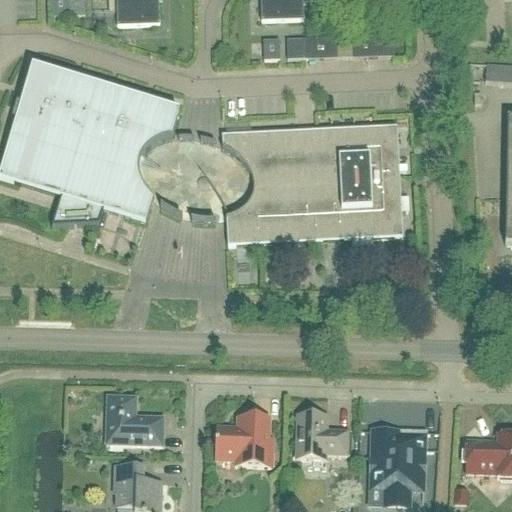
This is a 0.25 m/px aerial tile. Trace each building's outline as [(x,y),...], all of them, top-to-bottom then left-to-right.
[(115,0),(117,31),(159,30),(157,0),(115,0)] [(259,0),(261,26),(303,25),(302,0),(259,0)] [(361,42),(361,62),(394,61),(393,41),(361,42)] [(304,44),(304,64),(336,63),(336,43),(304,44)] [(262,45),(263,65),(279,65),(279,44),(262,45)] [(511,70),(481,69),(480,87),(511,88),(511,70)] [(0,183),(60,202),(51,232),(99,230),(99,229),(103,215),(145,228),(152,205),(153,204),(149,201),(145,197),(141,191),(139,186),(138,180),(138,174),(139,167),(142,162),(144,158),(147,155),(151,151),(160,146),(168,144),(171,144),(171,143),(179,118),(32,72),(0,176),(0,183)] [(221,141),(221,152),(226,154),(229,155),(232,156),(234,158),(237,159),(239,161),(243,165),(244,167),(248,172),(250,178),(251,184),(251,190),(251,196),(250,199),(248,205),(245,210),(241,215),(236,219),(231,222),(225,224),(227,251),(402,243),(396,132),(221,141)] [(175,221),(182,223),(182,222),(171,217),(160,211),(160,212),(165,215),(171,219),(175,221)] [(134,423),(135,403),(107,402),(106,450),(162,451),(162,424),(134,423)] [(326,436),(327,422),(297,421),(295,464),(325,465),(325,460),(346,461),(347,437),(326,436)] [(215,462),(235,463),(234,471),(271,473),(272,445),(267,444),(268,426),(269,426),(269,424),(237,423),(237,424),(238,424),(237,433),(217,432),(215,462)] [(397,441),(398,437),(371,436),(370,495),(423,496),(424,441),(397,441)] [(496,483),(511,483),(511,439),(497,439),(497,447),(465,446),(465,479),(496,479),(496,483)] [(160,511),(161,487),(142,487),(142,472),(115,471),(114,500),(116,500),(115,511),(160,511)] [(454,509),(465,510),(466,495),(454,495),(454,509)]
